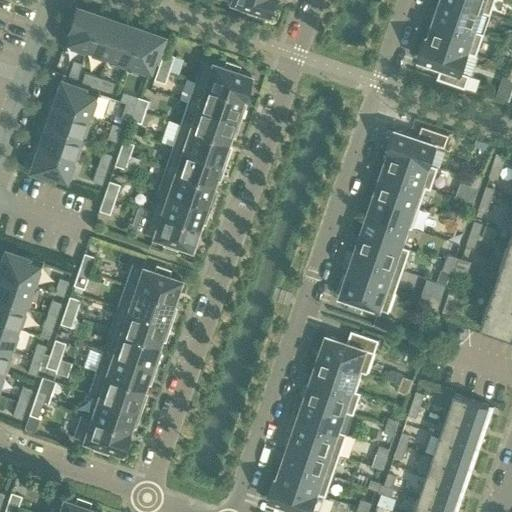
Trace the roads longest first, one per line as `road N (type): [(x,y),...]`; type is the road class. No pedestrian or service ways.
road 1 (residential): [(411,0),(236,511)]
road 2 (residential): [(315,0),(145,495)]
road 3 (residential): [(0,156),(52,0)]
road 4 (residential): [(0,447),(145,495)]
